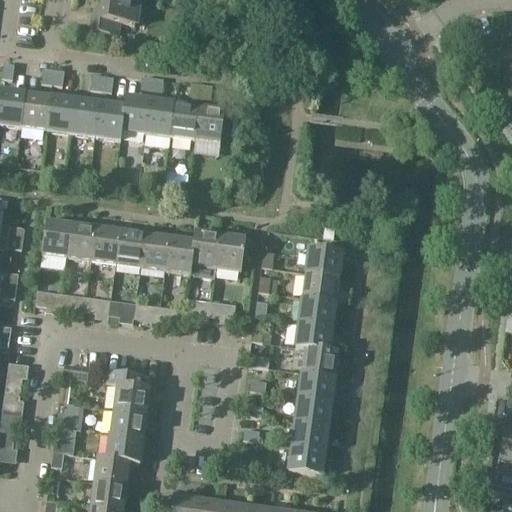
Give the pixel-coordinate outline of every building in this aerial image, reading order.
[(138,30),(141,2),(125,0),(95,0),(91,36),(117,39),(119,27),(138,30)] [(3,67),(1,82),(11,84),(13,68),(3,67)] [(40,87),(51,89),(53,74),(42,72),(40,87)] [(63,75),(53,74),(51,89),(61,90),(63,75)] [(89,94),(100,95),(102,80),(91,79),(89,94)] [(112,81),(102,80),(100,95),(111,97),(112,81)] [(139,95),(150,97),(152,82),(141,80),(139,95)] [(162,83),(152,82),(150,97),(160,98),(162,83)] [(188,102),(199,103),(201,88),(190,87),(188,102)] [(211,90),(201,88),(199,103),(209,105),(211,90)] [(0,128),(20,131),(24,98),(0,94),(0,128)] [(20,131),(45,135),(49,101),(24,98),(20,131)] [(45,135),(69,138),(73,104),(49,101),(45,135)] [(121,135),(145,138),(149,105),(123,101),(121,111),(124,111),(121,135)] [(98,108),(73,104),(69,138),(94,141),(98,108)] [(168,152),(170,141),(174,108),(149,105),(145,138),(143,149),(168,152)] [(124,111),(121,111),(98,108),(94,141),(119,144),(121,135),(124,111)] [(198,111),(174,108),(170,141),(193,144),(198,111)] [(223,114),(198,111),(193,144),(219,148),(223,114)] [(0,239),(22,243),(23,233),(8,231),(8,232),(0,231),(2,215),(0,214),(0,239)] [(40,258),(65,262),(70,229),(45,225),(40,258)] [(94,232),(70,229),(65,262),(90,265),(94,232)] [(115,268),(139,272),(143,238),(144,233),(128,231),(127,236),(119,235),(115,268)] [(90,265),(115,268),(119,235),(94,232),(90,265)] [(323,241),(332,243),(334,233),(324,232),(323,241)] [(192,245),(168,242),(164,275),(188,278),(194,236),(193,235),(192,245)] [(218,239),(194,236),(188,278),(190,278),(196,279),(196,281),(213,283),(218,239)] [(168,242),(143,238),(139,272),(164,275),(168,242)] [(0,249),(6,251),(5,252),(20,254),(22,243),(0,239),(0,249)] [(244,242),(218,239),(213,283),(215,272),(240,276),(244,242)] [(308,252),(305,277),(338,281),(341,256),(308,252)] [(273,258),(262,256),(260,271),(271,273),(273,258)] [(0,289),(15,292),(17,278),(0,275),(0,289)] [(305,277),(301,302),(334,306),(338,281),(305,277)] [(259,281),(257,296),(268,297),(270,282),(259,281)] [(15,292),(0,289),(0,290),(0,291),(0,301),(14,303),(15,292)] [(36,295),(34,310),(46,311),(48,296),(36,295)] [(58,313),(70,314),(72,299),(60,298),(58,313)] [(83,316),(95,318),(97,303),(85,301),(83,316)] [(185,302),(183,317),(194,319),(196,304),(185,302)] [(331,331),(334,306),(301,302),(298,326),(331,331)] [(109,304),(107,319),(119,321),(121,306),(109,304)] [(267,307),(256,305),(254,320),(264,322),(267,307)] [(210,306),(208,321),(219,322),(221,307),(210,306)] [(132,323),(144,324),(146,309),(134,308),(132,323)] [(159,311),(157,326),(168,328),(170,312),(159,311)] [(294,352),(304,353),(328,356),(328,354),(331,331),(298,326),(294,352)] [(0,329),(0,339),(9,341),(10,331),(0,329)] [(252,330),(250,345),(261,346),(263,331),(252,330)] [(0,339),(0,355),(7,356),(9,341),(0,339)] [(304,353),(301,376),(334,381),(337,355),(328,354),(328,356),(304,353)] [(253,359),(252,369),(252,370),(267,372),(269,361),(253,359)] [(64,369),(62,382),(86,385),(88,373),(64,369)] [(116,389),(112,414),(146,418),(149,393),(145,392),(147,381),(105,375),(103,388),(116,389)] [(301,376),(297,401),(331,405),(334,381),(301,376)] [(6,380),(5,390),(20,392),(21,382),(6,380)] [(250,384),(249,394),(264,396),(265,386),(250,384)] [(18,405),(20,392),(5,390),(3,402),(18,405)] [(327,430),(331,405),(297,401),(294,425),(327,430)] [(62,418),(77,420),(79,409),(64,407),(62,418)] [(247,408),(245,419),(261,421),(262,410),(247,408)] [(142,443),(146,418),(112,414),(109,438),(142,443)] [(294,425),(291,450),(324,454),(327,430),(294,425)] [(14,431),(0,429),(0,440),(13,442),(14,431)] [(60,431),(59,442),(74,444),(75,433),(60,431)] [(497,474),(511,476),(511,433),(502,432),(498,465),(497,474)] [(244,433),(242,443),(257,446),(259,435),(244,433)] [(109,438),(106,462),(106,463),(129,466),(129,467),(139,468),(142,443),(109,438)] [(13,442),(0,440),(0,451),(11,453),(13,442)] [(321,480),(324,454),(291,450),(287,476),(321,480)] [(63,457),(52,455),(50,470),(61,472),(63,457)] [(240,458),(239,469),(254,471),(255,460),(240,458)] [(129,466),(106,463),(106,462),(96,460),(93,486),(126,490),(129,467),(129,466)] [(59,481),(49,480),(46,497),(57,499),(59,481)] [(100,511),(122,511),(126,490),(93,486),(89,510),(100,511)] [(172,500),(170,511),(195,511),(197,504),(172,500)]
